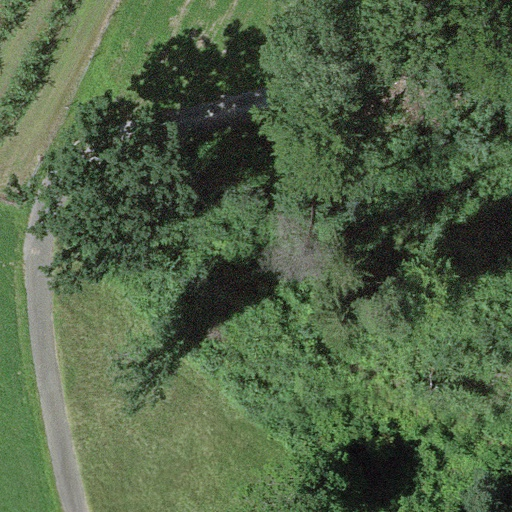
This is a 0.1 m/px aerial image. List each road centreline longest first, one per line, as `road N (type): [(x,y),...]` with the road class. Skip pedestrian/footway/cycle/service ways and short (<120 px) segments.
road 1 (unclassified): [(78,511),(48,393),(36,231)]
road 2 (track): [(278,107),(393,56),(463,0)]
